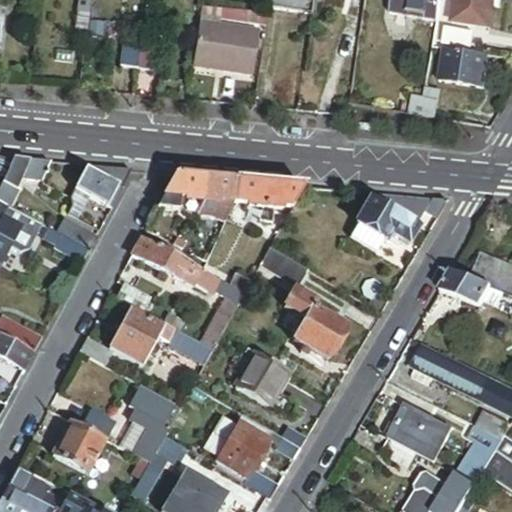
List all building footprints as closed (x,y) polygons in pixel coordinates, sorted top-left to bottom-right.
[(82,0),(81,11),(92,13),(93,0),(82,0)] [(313,0),(270,0),(269,12),(311,18),(313,0)] [(427,26),(431,0),(392,0),(389,19),(427,26)] [(440,0),(431,0),(427,26),(436,27),(440,0)] [(455,0),(451,27),(489,33),(494,0),(455,0)] [(201,23),(267,30),(268,17),(202,10),(201,23)] [(225,72),(224,79),(254,83),(260,37),(200,28),(194,67),(225,72)] [(444,33),(442,48),(473,53),(476,38),(444,33)] [(120,76),(137,79),(140,53),(124,51),(120,76)] [(140,53),(137,79),(155,81),(159,56),(140,53)] [(483,92),(489,61),(444,54),(439,85),(483,92)] [(194,67),(193,74),(224,79),(225,72),(194,67)] [(439,95),(427,93),(425,105),(437,107),(439,95)] [(414,103),(411,119),(434,123),(437,107),(425,105),(414,103)] [(48,166),(10,163),(0,185),(0,206),(7,210),(8,211),(17,193),(14,192),(19,183),(41,184),(48,166)] [(131,173),(85,169),(68,202),(70,208),(65,216),(76,222),(89,200),(111,211),(131,173)] [(202,205),(205,180),(175,177),(164,198),(186,200),(186,204),(202,205)] [(235,184),(205,180),(202,205),(218,207),(219,203),(233,205),(235,184)] [(268,188),(235,184),(233,205),(243,206),(249,206),(249,210),(265,211),(268,188)] [(304,192),(268,188),(265,211),(276,212),(282,213),(282,210),(293,211),(304,192)] [(186,200),(164,198),(157,212),(178,214),(193,222),(197,215),(202,205),(186,204),(186,200)] [(447,205),(372,198),(355,226),(359,227),(384,242),(387,243),(390,237),(409,247),(419,229),(417,228),(426,211),(439,219),(447,205)] [(202,205),(197,215),(210,216),(225,223),(233,205),(219,203),(218,207),(202,205)] [(7,210),(0,206),(0,264),(1,265),(20,229),(9,223),(2,219),(7,210)] [(249,206),(243,206),(242,214),(263,217),(263,216),(265,211),(249,210),(249,206)] [(8,211),(7,210),(2,219),(9,223),(14,214),(8,211)] [(89,252),(95,240),(62,223),(56,235),(89,252)] [(384,242),(359,227),(351,241),(376,256),(384,242)] [(20,229),(1,265),(10,270),(30,234),(20,229)] [(82,265),(89,252),(56,235),(46,230),(41,241),(56,248),(54,251),(82,265)] [(230,289),(141,241),(132,258),(192,291),(194,287),(208,295),(212,287),(217,290),(213,296),(224,302),(199,347),(200,348),(213,355),(244,297),(230,289)] [(181,244),(178,250),(183,252),(186,247),(181,244)] [(310,270),(273,248),(262,265),(299,287),(310,270)] [(511,266),(481,255),(472,280),(505,293),(511,295),(511,266)] [(442,293),(478,307),(481,302),(496,311),(505,293),(472,280),(453,274),(442,293)] [(237,277),(230,289),(244,297),(251,285),(237,277)] [(124,288),(116,302),(142,316),(149,301),(124,288)] [(307,321),(315,308),(318,304),(297,291),(286,308),(307,321)] [(348,328),(315,308),(307,321),(296,341),(328,361),(348,328)] [(179,336),(165,328),(162,333),(130,316),(109,354),(142,371),(157,343),(169,349),(173,342),(177,344),(181,337),(179,336)] [(165,328),(179,336),(185,325),(168,316),(162,327),(165,328)] [(0,337),(34,355),(42,339),(2,318),(0,322),(0,337)] [(0,337),(0,360),(24,373),(34,355),(0,337)] [(108,355),(86,343),(79,356),(101,368),(108,355)] [(207,366),(213,355),(200,348),(194,359),(207,366)] [(489,383),(422,348),(410,370),(414,372),(431,380),(478,405),(484,393),(489,383)] [(298,378),(272,362),(251,396),(277,412),(298,378)] [(427,388),(431,380),(414,372),(410,380),(427,388)] [(500,388),(489,383),(484,393),(495,398),(500,388)] [(178,416),(180,411),(142,390),(140,394),(178,416)] [(165,439),(178,416),(140,394),(130,411),(140,416),(133,427),(148,435),(134,461),(140,464),(149,469),(165,439)] [(505,439),(511,427),(511,406),(503,421),(487,411),(478,426),(504,441),(505,439)] [(406,408),(389,442),(419,456),(435,464),(451,430),(406,408)] [(82,432),(105,445),(115,428),(91,415),(82,432)] [(282,439),(243,416),(239,423),(270,441),(278,446),(282,439)] [(218,460),(216,462),(247,481),(244,486),(271,502),(280,488),(256,474),(251,475),(270,441),(239,423),(236,428),(223,421),(204,452),(218,460)] [(82,432),(71,426),(54,456),(89,476),(105,445),(82,432)] [(504,441),(478,426),(470,439),(475,442),(455,474),(475,485),(482,475),(504,441)] [(119,452),(134,461),(148,435),(133,427),(119,452)] [(302,451),(308,441),(288,430),(282,439),(302,451)] [(188,452),(165,439),(149,469),(140,484),(132,499),(143,506),(167,463),(178,470),(188,452)] [(296,461),(302,451),(282,439),(278,446),(277,449),(296,461)] [(504,441),(482,475),(511,495),(511,444),(505,439),(504,441)] [(383,455),(412,470),(419,456),(389,442),(383,455)] [(149,469),(140,464),(131,480),(140,484),(149,469)] [(55,511),(64,497),(17,471),(2,500),(22,511),(55,511)] [(458,511),(475,485),(455,474),(449,484),(429,473),(423,474),(416,487),(417,492),(405,511),(458,511)] [(163,511),(220,511),(221,511),(228,499),(186,474),(163,511)] [(90,511),(68,499),(60,511),(90,511)] [(22,511),(2,500),(0,503),(0,511),(22,511)]
